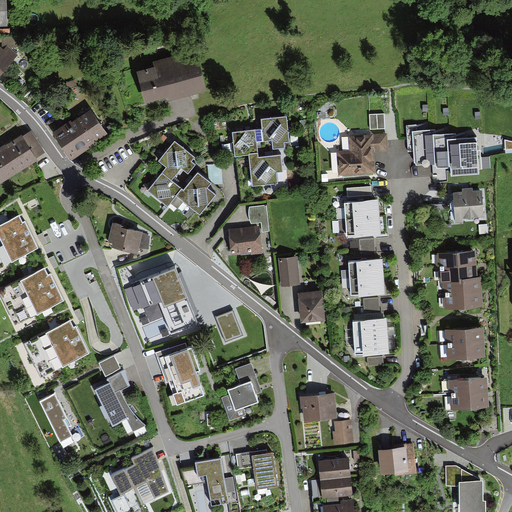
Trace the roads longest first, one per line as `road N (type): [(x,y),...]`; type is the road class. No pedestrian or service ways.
road 1 (residential): [(75,172),(67,194),(85,218),(170,441),(184,447),(283,421)]
road 2 (residential): [(286,331),(115,193),(75,172)]
road 3 (residential): [(396,181),(409,347),(407,372),(387,406)]
road 4 (residential): [(387,406),(286,331)]
